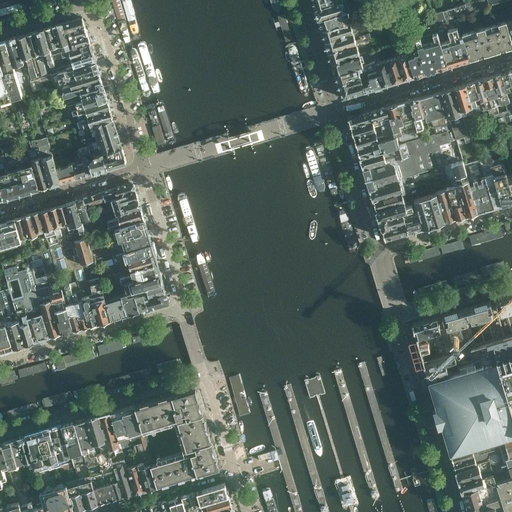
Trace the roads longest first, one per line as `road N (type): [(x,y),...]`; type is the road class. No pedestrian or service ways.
road 1 (residential): [(0,436),(204,375)]
road 2 (residential): [(397,319),(455,511)]
road 3 (residential): [(186,306),(0,361)]
road 4 (residential): [(332,111),(511,58)]
road 5 (residential): [(145,167),(95,6)]
road 6 (residential): [(145,167),(0,209)]
road 7 (residential): [(186,306),(145,167)]
road 8 (residential): [(375,249),(332,111)]
road 9 (residential): [(511,210),(375,249)]
road 10 (residential): [(235,472),(105,511)]
